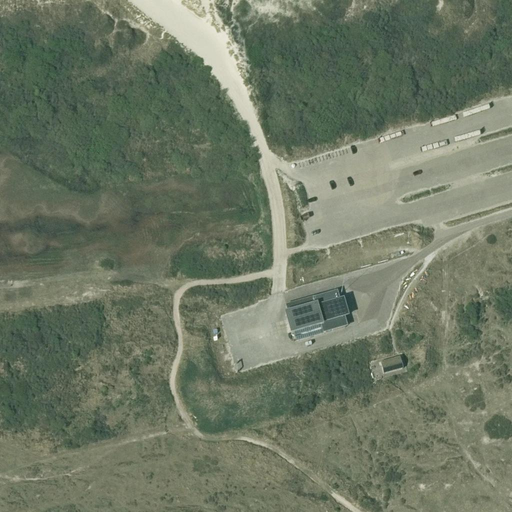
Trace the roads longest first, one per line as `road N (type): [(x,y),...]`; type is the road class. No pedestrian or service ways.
road 1 (unclassified): [(276,306),(256,317),(268,363),(356,334),(410,263),(452,234),(511,213)]
road 2 (track): [(279,271),(276,198),(253,124),(215,56),(153,0)]
